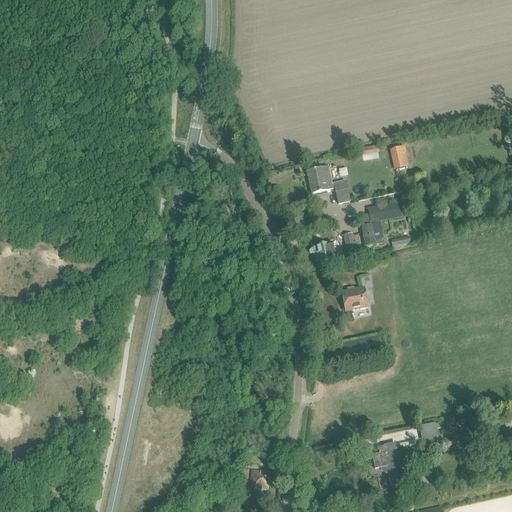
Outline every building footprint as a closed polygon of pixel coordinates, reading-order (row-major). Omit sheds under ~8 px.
[(361,150),(362,156),(378,154),(377,147),(361,150)] [(405,148),(395,150),(389,151),(394,172),(410,169),(405,148)] [(312,195),(320,194),(327,192),(335,190),(339,206),(350,203),(351,203),(345,182),(332,185),(328,167),(307,173),(312,195)] [(368,209),(369,216),(359,218),(360,224),(365,248),(376,245),(376,246),(382,245),(378,223),(402,218),(400,204),(368,209)] [(353,235),(348,236),(342,237),(346,256),(357,254),(353,235)] [(390,241),(392,247),(410,243),(408,237),(408,236),(394,239),(394,240),(390,241)] [(333,244),(317,247),(317,248),(313,249),(311,250),(310,253),(313,255),(315,256),(316,262),(320,262),(336,258),(333,244)] [(342,294),(345,311),(367,307),(363,289),(342,294)] [(339,345),(343,365),(382,357),(378,337),(339,345)] [(437,430),(440,430),(439,425),(436,426),(436,424),(419,428),(423,448),(440,445),(437,430)] [(404,485),(396,450),(395,443),(376,448),(377,454),(372,455),(375,470),(386,468),(391,488),(404,485)] [(251,471),(249,488),(267,490),(269,473),(251,471)]
